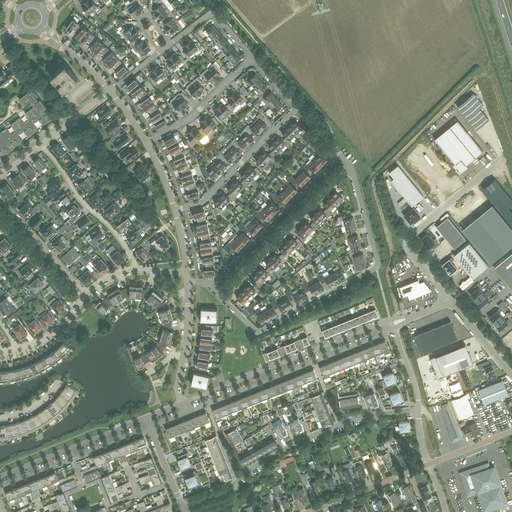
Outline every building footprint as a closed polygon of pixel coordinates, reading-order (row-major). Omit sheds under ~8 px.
[(86,0),(85,1),(93,10),(97,7),(92,0),(86,0)] [(132,0),(130,2),(139,13),(141,11),(143,9),(140,4),(142,2),(139,0),(132,0)] [(156,15),(167,6),(162,0),(160,0),(156,4),(157,6),(153,10),(154,12),(156,15)] [(93,10),(85,1),(83,3),(81,5),(88,14),(93,10)] [(139,13),(130,2),(123,7),(128,13),(130,11),(134,16),(136,15),(139,13)] [(171,11),(167,6),(156,15),(158,17),(160,19),(165,16),(166,18),(176,11),(174,9),(171,11)] [(178,20),(174,16),(177,13),(176,11),(166,18),(168,20),(164,24),(165,26),(167,29),(178,20)] [(69,23),(66,28),(70,31),(72,29),(75,31),(80,25),(79,24),(71,18),(68,23),(69,23)] [(178,20),(167,29),(169,31),(171,33),(175,30),(177,32),(183,27),(178,20)] [(80,39),(87,30),(80,25),(75,31),(78,33),(76,36),(80,39)] [(205,29),(210,35),(216,29),(212,25),(210,27),(208,26),(205,29)] [(120,32),(125,39),(136,30),(134,27),(134,28),(132,26),(128,29),(126,27),(120,32)] [(210,35),(213,39),(219,33),(216,29),(210,35)] [(87,30),(80,39),(84,43),(86,40),(89,42),(95,36),(87,30)] [(129,43),(131,46),(137,41),(135,39),(139,35),(138,33),(136,30),(125,39),(127,38),(130,42),(129,43)] [(215,44),(223,37),(219,33),(213,39),(217,42),(215,44)] [(95,36),(89,42),(92,45),(90,47),(94,51),(101,42),(95,36)] [(227,41),(223,37),(215,44),(219,48),(227,41)] [(131,46),(136,53),(147,44),(145,41),(145,42),(143,40),(138,43),(137,41),(131,46)] [(189,41),(186,43),(194,53),(198,49),(199,50),(201,48),(197,43),(195,45),(191,40),(189,42),(189,41)] [(230,45),(227,41),(219,48),(222,52),(230,45)] [(103,55),(108,49),(101,42),(94,51),(98,55),(100,52),(103,55)] [(194,53),(186,43),(184,45),(184,46),(182,47),(186,52),(183,54),(188,60),(190,58),(189,56),(194,53)] [(147,44),(136,53),(138,51),(141,56),(140,57),(141,59),(147,55),(146,53),(150,49),(149,47),(149,46),(147,44)] [(230,45),(222,52),(226,56),(234,50),(230,45)] [(108,49),(103,55),(105,57),(103,59),(107,63),(115,55),(108,49)] [(226,56),(229,60),(237,54),(234,50),(226,56)] [(172,54),(170,56),(179,67),(177,65),(182,62),(183,63),(185,61),(181,56),(179,58),(175,53),(173,54),(172,54)] [(241,58),(237,54),(229,60),(234,66),(239,61),(238,60),(241,58)] [(121,62),(115,55),(107,63),(111,67),(113,65),(115,68),(121,62)] [(179,67),(170,56),(167,58),(168,58),(166,60),(169,65),(167,67),(172,72),(179,67)] [(121,62),(115,68),(118,70),(115,72),(119,77),(128,69),(121,62)] [(64,63),(50,76),(63,90),(77,78),(64,63)] [(207,68),(216,79),(219,77),(218,76),(220,75),(216,70),(219,68),(214,63),(211,65),(213,66),(209,70),(207,68)] [(0,86),(2,85),(4,87),(5,86),(4,86),(3,84),(12,77),(13,79),(14,79),(11,76),(16,72),(11,65),(7,67),(9,69),(5,73),(3,70),(0,72),(0,86)] [(156,67),(153,69),(162,80),(169,74),(165,68),(162,70),(159,66),(156,67)] [(216,79),(207,68),(200,74),(205,80),(208,78),(211,82),(213,81),(214,81),(216,79)] [(162,80),(153,69),(151,71),(149,73),(153,77),(150,79),(155,85),(157,83),(156,82),(161,78),(162,80)] [(250,86),(259,79),(257,77),(258,76),(256,74),(251,78),(249,76),(244,80),(246,83),(247,82),(250,86)] [(197,77),(191,83),(200,93),(202,91),(204,89),(200,84),(202,82),(197,77)] [(132,92),(141,85),(135,78),(126,85),(130,90),(133,88),(135,90),(132,92)] [(259,79),(250,86),(251,86),(252,85),(256,89),(263,83),(259,79)] [(198,95),(200,93),(191,83),(186,87),(187,87),(185,89),(189,94),(191,92),(195,97),(197,95),(198,95)] [(263,83),(256,89),(259,93),(257,95),(259,98),(265,93),(263,91),(265,89),(267,87),(265,85),(263,83)] [(141,85),(132,92),(136,97),(138,95),(140,97),(147,93),(141,85)] [(0,135),(0,151),(3,155),(9,150),(6,146),(10,143),(14,147),(20,142),(17,139),(19,137),(17,134),(23,130),(28,136),(37,129),(33,123),(38,119),(43,125),(52,117),(45,109),(47,107),(32,88),(19,98),(24,105),(29,100),(34,106),(25,113),(29,119),(24,123),(20,117),(10,125),(15,131),(11,135),(6,128),(0,132),(0,134),(0,135)] [(233,92),(231,95),(240,105),(247,99),(242,94),(240,96),(236,91),(234,93),(233,92)] [(265,93),(259,98),(261,100),(262,100),(266,104),(274,96),(272,94),(273,94),(271,91),(271,92),(269,94),(266,95),(265,93)] [(184,99),(186,97),(182,92),(180,94),(179,93),(174,97),(184,107),(186,105),(187,106),(189,104),(184,99)] [(473,92),(457,106),(476,129),(488,119),(479,108),(483,105),(473,92)] [(143,107),(152,100),(147,93),(140,97),(142,100),(140,102),(143,107)] [(231,103),(229,105),(233,110),(235,108),(239,104),(240,105),(231,95),(229,97),(227,99),(231,103)] [(270,108),(278,101),(274,96),(266,104),(268,103),(271,107),(269,108),(270,108)] [(181,110),(184,107),(174,97),(170,101),(171,101),(168,103),(173,108),(175,106),(179,111),(181,109),(181,110)] [(152,100),(143,107),(146,111),(149,109),(151,112),(158,108),(152,100)] [(278,101),(270,108),(273,112),(272,113),(275,116),(280,111),(278,109),(283,105),(281,102),(280,103),(278,101)] [(220,104),(218,106),(227,117),(232,113),(234,111),(233,110),(229,105),(227,107),(225,106),(223,103),(221,105),(220,104)] [(99,117),(100,118),(97,120),(100,125),(105,122),(103,119),(111,113),(106,106),(103,108),(102,108),(99,110),(100,111),(97,113),(100,116),(99,117)] [(220,123),(227,117),(218,106),(215,108),(216,109),(214,111),(218,115),(215,117),(220,123)] [(158,108),(151,112),(153,115),(150,117),(153,122),(162,116),(158,108)] [(256,116),(258,118),(253,122),(263,131),(266,128),(265,127),(267,126),(262,121),(264,118),(259,114),(256,116)] [(203,119),(213,129),(211,128),(216,124),(216,125),(219,123),(214,118),(212,120),(208,115),(206,117),(203,119)] [(162,116),(153,122),(156,120),(157,123),(155,125),(158,130),(167,124),(162,116)] [(112,132),(114,136),(120,131),(118,128),(121,125),(116,119),(105,127),(110,134),(112,132)] [(203,128),(201,129),(206,135),(213,129),(203,119),(201,121),(199,123),(203,128)] [(290,125),(298,133),(302,129),(303,129),(305,127),(301,122),(298,124),(294,120),(292,122),(292,123),(290,125)] [(449,126),(475,157),(483,151),(457,120),(449,126)] [(263,131),(253,122),(249,126),(248,125),(246,127),(250,132),(252,130),(257,135),(259,133),(260,134),(263,131)] [(298,133),(290,125),(286,129),(294,137),(298,133)] [(460,159),(466,165),(475,157),(449,126),(434,139),(454,164),(460,159)] [(193,128),(190,130),(199,141),(206,135),(201,129),(199,131),(195,127),(193,129),(193,128)] [(250,132),(246,127),(243,130),(246,133),(242,137),(249,144),(252,141),(253,139),(248,134),(250,132)] [(294,137),(286,129),(284,131),(283,130),(281,132),(286,137),(284,139),(289,144),(291,141),(290,140),(294,137)] [(199,141),(190,130),(188,132),(188,133),(186,135),(190,139),(188,141),(192,146),(194,144),(194,143),(198,140),(199,141)] [(128,142),(130,140),(129,138),(129,137),(127,134),(126,134),(124,133),(117,138),(115,136),(109,140),(113,145),(117,142),(121,147),(123,145),(124,146),(128,142)] [(62,140),(71,151),(76,147),(75,145),(76,144),(72,140),(74,139),(71,136),(70,137),(69,135),(62,140)] [(168,149),(178,143),(174,135),(164,141),(167,146),(169,144),(171,147),(168,148),(168,149)] [(249,144),(242,137),(238,142),(235,138),(232,141),(237,146),(239,143),(244,149),(246,147),(249,144)] [(275,140),(273,142),(281,150),(285,145),(286,146),(289,144),(284,139),(282,141),(278,137),(277,138),(277,137),(275,139),(275,140)] [(399,161),(424,192),(451,169),(426,138),(399,161)] [(227,149),(236,158),(239,155),(238,154),(240,153),(235,148),(237,146),(232,141),(225,148),(227,149)] [(277,154),(281,150),(273,142),(271,144),(271,143),(269,145),(269,146),(273,150),(271,153),(275,157),(278,155),(277,154)] [(53,146),(53,147),(52,148),(54,150),(53,151),(55,154),(56,153),(60,157),(65,153),(57,143),(56,144),(55,143),(53,146)] [(178,143),(168,149),(171,154),(174,152),(175,155),(183,152),(178,143)] [(129,148),(125,151),(120,155),(124,160),(127,163),(130,161),(139,154),(134,148),(131,151),(129,148)] [(219,155),(224,159),(226,157),(231,162),(232,160),(233,161),(236,158),(227,149),(223,154),(221,152),(219,155)] [(260,155),(268,163),(272,159),(273,160),(275,157),(271,153),(268,155),(264,151),(263,151),(261,153),(262,153),(260,155)] [(70,154),(75,160),(78,158),(73,152),(70,154)] [(183,152),(175,155),(177,159),(174,160),(176,165),(186,160),(184,155),(183,152)] [(320,153),(316,158),(323,164),(324,163),(325,163),(327,161),(326,161),(327,160),(320,153)] [(218,159),(214,163),(222,170),(224,169),(224,170),(226,168),(226,167),(227,166),(221,161),(224,159),(219,155),(216,157),(218,159)] [(268,163),(260,155),(258,157),(257,157),(255,159),(256,159),(255,160),(259,164),(257,166),(262,171),(264,168),(264,167),(268,163)] [(41,171),(46,167),(44,164),(44,163),(41,159),(40,160),(39,158),(39,157),(34,162),(41,171)] [(319,168),(323,164),(316,158),(312,162),(319,168)] [(460,159),(454,164),(453,165),(459,173),(467,166),(466,165),(460,159)] [(186,160),(176,165),(178,170),(181,169),(183,172),(190,169),(186,160)] [(145,168),(143,165),(142,166),(141,164),(138,166),(134,161),(127,167),(133,174),(135,173),(141,181),(143,179),(144,181),(147,181),(149,180),(149,178),(147,176),(149,174),(145,169),(145,168)] [(212,168),(218,175),(222,170),(214,163),(214,162),(210,166),(212,168)] [(312,162),(308,166),(315,172),(316,172),(318,170),(317,170),(319,168),(312,162)] [(88,173),(85,170),(82,172),(79,168),(81,166),(78,163),(76,164),(76,163),(68,169),(75,178),(80,174),(83,177),(88,173)] [(423,196),(398,165),(389,172),(394,178),(391,180),(412,206),(423,196)] [(35,174),(29,166),(23,170),(25,173),(23,173),(26,177),(27,176),(29,179),(31,178),(32,179),(35,176),(34,175),(35,174)] [(245,170),(253,178),(257,174),(258,175),(261,172),(256,167),(254,170),(250,166),(249,166),(248,166),(246,168),(247,168),(245,170)] [(90,172),(92,175),(98,171),(95,167),(90,172)] [(218,175),(212,168),(208,172),(214,179),(215,178),(216,179),(218,177),(217,176),(218,175)] [(190,169),(183,172),(184,175),(181,176),(183,182),(193,177),(191,172),(190,169)] [(253,178),(245,170),(243,172),(242,172),(240,174),(241,174),(240,175),(244,179),(242,181),(247,186),(250,183),(249,182),(253,178)] [(304,170),(299,175),(306,182),(309,179),(309,178),(310,177),(304,170)] [(11,179),(13,181),(12,182),(15,186),(16,185),(19,189),(24,185),(23,184),(26,182),(22,177),(20,178),(19,178),(16,175),(11,179)] [(306,182),(299,175),(295,179),(301,186),(303,184),(303,185),(306,182)] [(85,193),(88,191),(89,193),(95,189),(92,184),(92,183),(88,177),(78,184),(81,188),(82,190),(83,190),(85,193)] [(193,177),(183,182),(185,187),(188,186),(189,189),(197,186),(193,177)] [(51,189),(47,192),(51,197),(58,192),(56,189),(61,185),(56,178),(53,181),(52,180),(50,182),(50,183),(47,185),(51,189)] [(511,203),(511,199),(494,178),(482,188),(511,223),(511,222),(511,211),(508,207),(511,203)] [(247,186),(242,181),(240,183),(236,179),(236,180),(235,179),(233,181),(234,182),(232,184),(240,192),(244,188),(245,188),(247,186)] [(9,198),(15,193),(7,183),(6,185),(5,184),(2,186),(3,187),(1,188),(4,191),(3,192),(5,195),(6,195),(9,198)] [(240,192),(232,184),(230,186),(229,185),(227,187),(228,188),(227,189),(231,193),(229,195),(234,199),(236,197),(236,196),(240,192)] [(285,186),(293,194),(294,193),(295,193),(297,191),(296,191),(297,190),(291,184),(287,188),(285,186)] [(197,186),(189,189),(190,192),(187,193),(189,199),(200,195),(197,186)] [(281,191),(289,199),(293,194),(285,186),(281,191)] [(287,200),(289,199),(281,191),(282,192),(278,196),(285,203),(285,202),(286,203),(288,201),(287,200)] [(331,195),(339,203),(343,199),(344,200),(347,197),(342,193),(340,195),(335,191),(333,193),(334,193),(331,195)] [(70,198),(67,194),(66,195),(64,192),(59,197),(55,200),(59,206),(63,202),(64,203),(70,198)] [(89,198),(89,199),(91,202),(92,202),(93,204),(92,204),(93,204),(95,207),(96,207),(98,205),(100,208),(107,202),(103,196),(100,198),(97,193),(96,193),(92,196),(92,195),(89,197),(90,198),(89,199),(89,198)] [(218,197),(225,204),(229,200),(231,202),(234,199),(229,195),(227,197),(223,193),(222,193),(220,195),(218,197)] [(339,204),(339,203),(331,195),(327,199),(334,206),(338,202),(339,204)] [(225,204),(218,197),(216,199),(214,201),(214,202),(218,206),(216,208),(220,213),(223,210),(221,208),(225,204)] [(334,206),(327,199),(325,202),(325,201),(323,203),(327,208),(325,210),(330,214),(332,212),(330,210),(334,206)] [(114,213),(121,209),(115,202),(104,211),(107,214),(107,213),(110,217),(111,216),(112,218),(115,215),(114,213)] [(269,206),(275,212),(277,211),(279,209),(279,208),(273,202),(269,206)] [(33,214),(39,209),(36,206),(33,208),(28,203),(19,210),(25,216),(31,211),(33,214)] [(269,206),(267,204),(263,208),(265,210),(271,216),(275,212),(269,206)] [(511,229),(491,204),(477,217),(505,251),(511,245),(511,229)] [(72,222),(73,222),(77,219),(74,216),(80,212),(79,211),(80,211),(77,207),(76,207),(74,205),(66,211),(72,218),(68,220),(71,224),(72,222)] [(317,210),(315,213),(322,220),(323,220),(321,219),(325,215),(327,217),(330,214),(325,210),(323,212),(319,208),(318,208),(316,210),(317,210)] [(407,213),(404,215),(405,217),(406,217),(405,218),(408,221),(409,221),(410,223),(413,220),(414,220),(416,218),(417,218),(416,218),(419,215),(413,208),(412,209),(411,208),(408,211),(409,212),(407,213)] [(197,217),(198,221),(206,219),(204,210),(193,213),(194,218),(197,217)] [(271,216),(265,210),(260,214),(267,221),(268,220),(268,221),(270,219),(270,218),(271,216)] [(312,223),(317,228),(319,225),(318,225),(322,220),(315,213),(312,215),(312,214),(310,216),(310,217),(314,221),(312,223)] [(38,215),(30,222),(32,224),(32,225),(34,227),(35,227),(38,225),(38,226),(41,223),(40,222),(43,220),(38,215)] [(345,226),(354,223),(353,220),(354,220),(353,217),(353,218),(352,217),(347,218),(346,215),(340,217),(341,221),(344,220),(345,226)] [(75,225),(73,222),(72,222),(71,224),(67,227),(72,231),(79,225),(82,229),(90,223),(86,217),(78,223),(75,225)] [(125,219),(124,217),(119,221),(120,223),(116,226),(120,231),(126,226),(128,228),(133,223),(128,217),(125,219)] [(447,217),(436,227),(454,248),(465,239),(447,217)] [(505,251),(477,217),(462,229),(490,263),(505,251)] [(252,223),(259,230),(262,227),(261,227),(263,225),(256,218),(252,223)] [(207,223),(206,219),(198,221),(199,224),(196,225),(197,230),(208,228),(207,223)] [(147,223),(145,220),(141,223),(138,225),(141,228),(147,223)] [(249,220),(245,225),(246,226),(247,228),(249,230),(254,234),(255,233),(256,233),(259,230),(252,223),(249,220)] [(317,228),(312,223),(310,225),(306,221),(305,222),(305,221),(303,223),(303,224),(301,226),(309,234),(313,230),(314,230),(317,228)] [(345,236),(351,234),(350,231),(356,230),(356,229),(356,226),(355,226),(354,223),(345,226),(347,231),(344,232),(345,236)] [(46,230),(42,234),(44,236),(43,237),(46,240),(47,239),(47,240),(55,233),(58,235),(64,230),(61,227),(57,231),(52,225),(49,227),(48,226),(45,229),(46,230)] [(309,234),(301,226),(299,228),(297,230),(297,231),(301,235),(298,237),(303,242),(306,239),(305,238),(309,234)] [(89,241),(85,244),(88,249),(92,245),(93,246),(98,242),(100,241),(98,238),(103,234),(102,232),(103,231),(100,228),(100,229),(98,227),(95,230),(95,229),(91,231),(92,232),(90,234),(92,237),(89,240),(89,241)] [(201,235),(202,238),(210,237),(209,233),(208,228),(197,230),(198,236),(201,235)] [(132,244),(141,237),(139,234),(142,231),(140,229),(137,231),(127,238),(128,239),(127,239),(129,242),(130,241),(132,244)] [(239,236),(245,243),(247,241),(247,242),(249,240),(249,239),(250,238),(243,232),(239,236)] [(169,245),(167,242),(167,241),(164,238),(164,239),(161,236),(158,238),(157,238),(158,237),(155,233),(148,240),(152,244),(156,240),(164,249),(165,248),(166,249),(169,247),(168,246),(169,245)] [(232,238),(235,240),(241,247),(245,243),(239,236),(236,234),(232,238)] [(348,244),(359,242),(358,239),(359,238),(358,236),(357,236),(357,235),(352,237),(351,234),(345,236),(346,239),(347,239),(348,244)] [(425,235),(422,237),(423,238),(421,239),(424,242),(423,243),(425,245),(426,245),(429,248),(434,243),(432,241),(433,240),(430,236),(429,237),(427,234),(425,235)] [(287,241),(295,249),(299,245),(302,243),(297,238),(295,240),(290,236),(288,238),(289,239),(287,241)] [(199,243),(200,248),(212,246),(211,241),(210,237),(202,238),(203,242),(199,243)] [(0,248),(0,249),(1,248),(3,250),(0,252),(5,257),(11,251),(8,248),(11,245),(5,238),(0,242),(0,248)] [(56,241),(53,244),(55,247),(54,247),(56,249),(57,249),(59,251),(63,248),(65,250),(71,246),(68,243),(66,245),(59,238),(59,239),(58,238),(55,240),(56,241)] [(232,238),(228,242),(231,244),(237,251),(238,250),(239,251),(241,249),(240,248),(241,247),(235,240),(232,238)] [(136,252),(144,260),(145,260),(148,258),(147,257),(149,256),(146,252),(150,249),(143,241),(137,247),(140,249),(136,252)] [(295,249),(287,241),(283,245),(291,253),(295,249)] [(359,242),(348,244),(348,245),(350,244),(352,250),(349,250),(350,254),(356,252),(355,249),(361,248),(361,247),(361,244),(360,244),(359,242)] [(488,266),(469,242),(453,255),(472,278),(488,266)] [(105,249),(99,243),(97,245),(102,251),(105,249)] [(228,243),(223,248),(228,253),(231,250),(230,250),(233,247),(228,243)] [(283,253),(281,255),(285,260),(288,257),(287,256),(291,253),(283,245),(281,247),(280,246),(278,248),(283,253)] [(213,255),(212,246),(200,248),(201,253),(204,253),(205,256),(202,257),(213,255)] [(111,256),(115,261),(116,261),(118,263),(121,261),(122,261),(125,258),(117,250),(117,251),(116,249),(109,254),(111,256)] [(82,257),(83,256),(80,253),(78,254),(75,250),(73,252),(71,250),(62,257),(68,264),(72,260),(73,261),(74,260),(76,262),(79,259),(82,257)] [(13,254),(12,253),(9,255),(10,256),(7,258),(12,265),(10,267),(13,270),(21,263),(18,260),(17,261),(17,260),(21,256),(16,251),(13,254)] [(87,252),(83,256),(82,257),(87,261),(92,257),(87,252)] [(356,252),(350,254),(351,257),(353,263),(364,260),(363,257),(364,257),(363,254),(362,254),(357,255),(356,252)] [(503,277),(511,270),(511,252),(494,267),(503,277)] [(270,258),(278,266),(282,261),(283,262),(285,260),(281,255),(279,257),(275,253),(274,254),(273,253),(271,255),(272,256),(270,258)] [(213,255),(202,257),(202,262),(206,262),(206,265),(214,265),(214,264),(213,255)] [(100,259),(98,256),(92,261),(94,264),(100,271),(103,269),(104,269),(107,266),(105,263),(104,262),(103,260),(102,260),(102,259),(101,259),(100,259)] [(79,259),(85,266),(88,263),(87,261),(82,257),(79,259)] [(278,266),(270,258),(268,260),(267,259),(265,261),(266,262),(265,262),(270,267),(268,269),(272,273),(274,271),(274,270),(278,266)] [(449,259),(442,264),(450,274),(451,273),(454,271),(457,269),(451,262),(449,259)] [(364,260),(353,263),(355,269),(354,269),(355,272),(361,271),(360,268),(366,266),(365,265),(366,265),(365,262),(365,263),(364,260)] [(20,271),(19,272),(22,276),(23,274),(25,277),(28,280),(34,275),(31,272),(32,270),(31,268),(28,264),(26,265),(26,264),(23,266),(24,267),(20,271)] [(214,265),(206,265),(207,269),(203,269),(204,275),(209,275),(209,276),(215,276),(214,265)] [(93,275),(94,275),(93,275),(88,269),(86,267),(79,274),(81,276),(80,276),(80,277),(83,279),(82,280),(84,282),(85,282),(85,283),(86,282),(88,280),(89,280),(91,278),(93,275)] [(272,273),(268,269),(266,271),(261,267),(260,267),(258,269),(259,269),(257,271),(265,279),(269,275),(269,276),(272,273)] [(418,279),(409,283),(403,269),(394,272),(403,296),(408,294),(410,299),(430,291),(423,282),(420,284),(418,279)] [(335,272),(339,281),(341,280),(344,279),(343,278),(344,278),(340,270),(335,272)] [(511,270),(503,277),(511,288),(511,270)] [(265,279),(257,271),(255,273),(254,273),(252,275),(253,275),(252,276),(256,280),(254,282),(258,287),(261,284),(260,283),(265,279)] [(335,272),(330,275),(334,283),(339,281),(335,272)] [(334,283),(330,275),(324,278),(329,286),(330,286),(333,285),(332,284),(334,283)] [(41,281),(42,280),(39,277),(39,278),(38,277),(34,280),(30,283),(30,284),(29,285),(34,290),(30,293),(34,297),(43,290),(40,287),(43,285),(41,282),(42,281),(41,281)] [(314,284),(319,293),(322,291),(322,290),(324,289),(319,281),(314,284)] [(244,288),(252,296),(256,292),(257,293),(259,290),(255,285),(252,288),(248,283),(246,285),(246,286),(244,288)] [(472,298),(474,301),(483,294),(480,289),(482,287),(479,283),(474,287),(476,289),(470,294),(473,298),(472,298)] [(319,293),(314,284),(309,287),(313,295),(315,294),(316,294),(319,293)] [(135,297),(136,286),(130,285),(129,288),(125,289),(125,288),(124,289),(126,297),(129,296),(135,297)] [(144,298),(147,290),(146,291),(142,289),(142,286),(136,286),(135,297),(141,297),(144,298)] [(126,297),(124,289),(124,290),(120,291),(118,288),(113,291),(118,301),(124,297),(126,297)] [(244,288),(240,292),(248,300),(249,300),(247,298),(251,295),(252,296),(244,288)] [(151,303),(158,294),(153,290),(151,293),(147,291),(147,290),(144,298),(146,299),(151,303)] [(291,298),(294,296),(298,303),(300,302),(300,303),(303,301),(298,292),(297,290),(292,292),(291,290),(288,292),(289,295),(291,298)] [(298,292),(303,301),(306,299),(308,298),(304,290),(298,292)] [(105,299),(110,306),(113,304),(118,301),(113,291),(107,294),(109,297),(106,300),(105,299)] [(248,300),(240,292),(238,294),(238,293),(236,296),(244,304),(248,300)] [(0,301),(0,308),(0,309),(10,303),(6,298),(8,297),(5,293),(0,296),(0,297),(2,300),(0,301)] [(163,298),(158,294),(151,303),(156,307),(158,309),(165,304),(164,304),(164,305),(161,301),(163,298)] [(483,294),(474,301),(477,304),(477,303),(480,307),(488,300),(490,299),(488,296),(487,298),(483,294)] [(288,298),(283,301),(288,310),(291,308),(290,307),(292,306),(288,298)] [(108,308),(110,306),(105,299),(105,300),(102,302),(100,300),(95,305),(103,313),(108,308)] [(57,300),(51,305),(59,314),(60,312),(61,313),(63,311),(63,310),(64,309),(62,306),(62,305),(60,302),(59,303),(57,300)] [(288,310),(283,301),(278,304),(282,312),(284,311),(284,312),(288,310)] [(0,309),(4,314),(9,311),(11,314),(16,310),(14,307),(13,308),(10,303),(0,309)] [(165,304),(158,309),(159,311),(161,317),(171,314),(169,308),(166,309),(164,305),(165,304)] [(266,308),(272,318),(274,317),(276,316),(276,315),(277,315),(272,307),(268,309),(267,308),(266,308)] [(200,313),(200,316),(200,321),(201,321),(216,321),(216,322),(217,322),(217,317),(218,317),(218,313),(217,313),(217,309),(201,308),(201,313),(200,313)] [(266,308),(261,311),(267,320),(272,318),(266,308)] [(367,312),(370,319),(378,315),(375,308),(367,312)] [(491,321),(493,324),(503,317),(499,313),(501,311),(499,309),(497,310),(497,311),(489,317),(492,321),(491,321)] [(51,324),(52,323),(51,322),(53,320),(51,317),(54,315),(50,310),(47,312),(48,313),(41,318),(47,326),(48,326),(49,326),(51,324)] [(267,320),(261,311),(262,312),(257,315),(262,324),(264,323),(264,322),(267,320)] [(360,315),(363,322),(370,319),(367,312),(360,315)] [(163,326),(171,326),(170,326),(170,321),(173,320),(171,314),(161,317),(163,323),(163,326)] [(37,323),(40,321),(35,315),(33,317),(34,320),(28,325),(29,326),(28,327),(30,329),(31,329),(34,334),(39,330),(38,329),(41,327),(37,323)] [(352,318),(355,325),(363,322),(360,315),(352,318)] [(503,317),(493,324),(496,327),(497,326),(499,330),(505,325),(507,327),(511,323),(508,319),(506,321),(503,317)] [(345,321),(348,328),(355,325),(352,318),(345,321)] [(441,324),(448,343),(458,339),(454,330),(455,330),(453,325),(452,325),(450,320),(441,324)] [(337,324),(340,331),(348,328),(345,321),(337,324)] [(20,324),(13,329),(16,332),(15,333),(18,336),(18,335),(21,339),(27,334),(20,324)] [(330,327),(332,334),(340,331),(337,324),(330,327)] [(431,327),(439,347),(448,343),(441,324),(436,326),(436,325),(431,327)] [(201,328),(201,333),(212,334),(214,334),(214,329),(217,330),(218,326),(213,325),(205,325),(205,328),(201,328)] [(161,334),(171,338),(173,332),(170,331),(170,326),(171,326),(163,326),(163,328),(161,334)] [(332,334),(330,327),(322,330),(325,337),(332,334)] [(422,332),(430,351),(439,347),(431,327),(427,329),(427,330),(422,332)] [(430,351),(422,332),(413,335),(420,354),(430,351)] [(200,342),(211,344),(212,334),(201,333),(204,334),(204,337),(200,337),(200,342)] [(171,338),(161,334),(159,340),(157,343),(164,347),(166,343),(169,344),(171,338)] [(307,336),(298,339),(300,347),(309,343),(307,336)] [(62,343),(60,346),(59,346),(66,353),(71,348),(63,341),(61,339),(59,341),(62,343)] [(289,343),(292,350),(300,347),(298,339),(289,343)] [(380,342),(384,353),(385,355),(390,353),(385,340),(380,342)] [(199,351),(210,353),(211,344),(200,342),(199,348),(202,348),(202,351),(199,351)] [(384,353),(380,342),(375,344),(379,355),(384,353)] [(66,353),(59,346),(60,346),(59,346),(57,343),(55,345),(57,347),(55,350),(61,357),(66,353)] [(156,345),(151,348),(158,357),(163,353),(161,351),(163,347),(164,347),(157,343),(156,345)] [(289,343),(280,346),(283,353),(292,350),(289,343)] [(370,346),(374,357),(379,355),(375,344),(370,346)] [(473,363),(465,344),(430,358),(437,378),(473,363)] [(280,346),(272,350),(275,357),(283,353),(280,346)] [(365,348),(369,359),(374,357),(370,346),(365,348)] [(61,357),(55,350),(53,347),(51,349),(53,351),(51,353),(50,353),(56,361),(61,357)] [(143,354),(148,362),(147,361),(151,358),(153,361),(158,357),(151,348),(146,352),(143,354)] [(360,350),(364,361),(369,359),(365,348),(360,350)] [(275,357),(272,350),(263,353),(266,360),(275,357)] [(359,363),(364,361),(360,350),(355,352),(359,363)] [(56,361),(50,353),(51,353),(49,351),(46,352),(48,355),(46,356),(46,357),(51,365),(56,361)] [(197,360),(209,362),(210,353),(199,351),(198,357),(201,357),(201,360),(197,360)] [(354,365),(359,363),(355,352),(350,354),(354,365)] [(51,365),(46,357),(46,356),(44,354),(42,355),(43,358),(41,359),(41,360),(45,368),(51,365)] [(148,362),(143,354),(140,356),(134,358),(138,368),(144,366),(143,363),(147,361),(147,362),(148,362)] [(349,367),(354,365),(350,354),(345,356),(349,367)] [(344,369),(349,367),(345,356),(340,358),(344,369)] [(41,360),(41,359),(39,357),(37,358),(38,361),(36,362),(35,362),(40,371),(45,368),(41,360)] [(339,371),(344,369),(340,358),(335,360),(339,371)] [(40,371),(35,362),(36,362),(34,359),(32,361),(33,363),(30,365),(34,374),(39,371),(40,371)] [(209,362),(197,360),(196,365),(200,366),(199,369),(207,371),(209,362)] [(329,362),(334,373),(339,371),(335,360),(329,362)] [(484,368),(488,378),(492,377),(492,378),(495,377),(495,376),(496,375),(492,364),(489,365),(488,361),(477,365),(479,370),(484,368)] [(34,374),(30,365),(30,364),(29,362),(27,363),(28,365),(25,367),(28,376),(34,374)] [(324,364),(329,375),(334,373),(329,362),(324,364)] [(28,376),(25,367),(25,366),(24,364),(21,364),(22,367),(19,368),(22,378),(28,376)] [(319,366),(324,377),(324,379),(330,377),(329,375),(324,364),(319,366)] [(22,378),(19,368),(19,365),(16,366),(17,369),(14,370),(16,379),(21,378),(22,378)] [(313,383),(318,381),(313,369),(308,371),(313,383)] [(385,380),(394,376),(393,372),(391,372),(390,369),(381,373),(382,376),(383,376),(385,380)] [(313,383),(308,371),(303,373),(307,382),(311,380),(312,383),(313,383)] [(465,371),(460,373),(465,387),(471,385),(465,371)] [(192,380),(191,384),(206,388),(207,388),(208,383),(208,384),(209,380),(208,380),(209,375),(194,372),(193,372),(192,376),(191,380),(192,380)] [(307,382),(303,373),(298,375),(302,384),(307,382)] [(302,384),(298,375),(293,377),(296,386),(302,384)] [(394,376),(385,380),(386,383),(385,384),(386,387),(395,383),(394,381),(396,380),(394,376)] [(296,386),(293,377),(288,379),(291,388),(296,386)] [(283,381),(286,390),(291,388),(288,379),(283,381)] [(478,390),(484,404),(508,395),(502,380),(478,390)] [(286,390),(283,381),(278,383),(281,392),(286,390)] [(281,392),(278,383),(273,385),(276,394),(281,392)] [(74,399),(75,397),(77,394),(79,392),(67,384),(63,390),(62,390),(74,399)] [(271,396),(276,394),(273,385),(268,387),(271,396)] [(271,396),(268,387),(263,389),(266,398),(271,396)] [(391,398),(401,395),(399,391),(397,391),(396,388),(387,392),(388,395),(390,395),(391,398)] [(266,398),(263,389),(257,391),(261,400),(266,398)] [(57,396),(68,406),(69,404),(71,402),(72,401),(74,399),(62,390),(58,396),(57,396)] [(261,400),(257,391),(252,393),(256,402),(261,400)] [(338,392),(337,393),(340,407),(359,404),(357,393),(338,396),(338,392)] [(256,402),(252,393),(247,395),(251,404),(256,402)] [(313,403),(323,399),(321,393),(310,397),(313,403)] [(374,393),(370,394),(374,405),(378,404),(374,393)] [(366,396),(363,397),(367,407),(369,406),(370,407),(374,405),(370,394),(366,396)] [(466,394),(451,400),(459,419),(473,413),(466,394)] [(242,397),(246,406),(251,404),(247,395),(242,397)] [(401,395),(391,398),(393,402),(391,403),(393,406),(402,402),(401,399),(402,399),(401,395)] [(52,402),(62,412),(63,411),(65,409),(66,407),(68,406),(57,396),(52,402)] [(246,406),(242,397),(237,399),(241,408),(246,406)] [(236,410),(241,408),(237,399),(232,401),(236,410)] [(325,405),(323,399),(313,403),(315,409),(325,405)] [(232,401),(227,403),(231,412),(232,415),(237,414),(236,410),(232,401)] [(62,412),(52,402),(46,407),(55,418),(57,417),(58,415),(62,412)] [(231,412),(227,403),(222,405),(226,414),(231,412)] [(461,437),(448,403),(442,405),(452,441),(461,437)] [(226,414),(222,405),(217,407),(222,420),(223,420),(221,416),(226,414)] [(328,411),(325,405),(315,409),(317,415),(328,411)] [(40,411),(48,423),(50,422),(52,421),(55,418),(46,407),(40,412),(40,411)] [(212,409),(216,420),(217,422),(222,420),(217,407),(212,409)] [(33,415),(40,428),(42,427),(44,426),(46,424),(48,423),(40,411),(34,416),(33,415)] [(328,411),(317,415),(320,421),(330,417),(328,411)] [(201,414),(205,425),(210,422),(206,412),(201,414)] [(205,425),(201,414),(196,416),(199,425),(204,423),(204,425),(205,425)] [(27,419),(26,419),(32,432),(34,431),(36,430),(38,429),(40,428),(33,415),(27,419)] [(199,425),(196,416),(191,418),(194,427),(199,425)] [(288,419),(290,423),(296,433),(300,431),(294,420),(292,417),(288,419)] [(333,423),(330,417),(320,421),(322,426),(322,427),(333,423)] [(407,417),(397,418),(397,422),(399,422),(399,426),(409,424),(409,420),(407,420),(407,417)] [(191,418),(185,420),(189,429),(190,431),(195,429),(194,427),(191,418)] [(298,418),(294,420),(300,431),(304,428),(298,418)] [(19,422),(24,435),(26,434),(28,433),(32,432),(26,419),(19,422)] [(185,420),(180,422),(184,431),(185,433),(190,431),(189,429),(185,420)] [(20,436),(24,435),(19,422),(12,424),(15,438),(18,437),(20,436)] [(175,424),(179,433),(184,431),(180,422),(175,424)] [(282,423),(278,425),(284,435),(288,433),(282,423)] [(479,433),(475,423),(467,426),(468,427),(463,429),(465,435),(469,434),(468,433),(469,432),(471,436),(479,433)] [(4,425),(6,439),(9,439),(11,438),(15,438),(12,424),(4,426),(4,425)] [(179,433),(175,424),(170,426),(174,437),(175,436),(174,435),(179,433)] [(409,424),(399,426),(400,429),(398,430),(398,433),(409,432),(408,429),(410,429),(409,424)] [(284,435),(278,425),(274,427),(280,437),(284,435)] [(174,437),(170,426),(165,428),(169,439),(174,437)] [(226,433),(230,439),(239,433),(236,428),(226,433)] [(243,439),(239,433),(230,439),(233,445),(243,439),(243,438),(243,439)] [(205,440),(207,446),(218,441),(215,436),(205,440)] [(144,437),(135,440),(141,454),(142,458),(145,457),(143,452),(144,452),(141,447),(147,445),(144,437)] [(273,437),(268,440),(272,449),(277,446),(274,440),(275,440),(273,437)] [(141,454),(135,440),(127,443),(130,452),(135,450),(137,455),(141,454)] [(263,443),(268,451),(272,449),(268,440),(263,443)] [(210,452),(220,447),(218,441),(207,446),(210,452)] [(329,444),(331,450),(340,446),(337,441),(329,444)] [(118,447),(124,460),(127,459),(125,454),(130,452),(127,443),(118,447)] [(263,443),(258,446),(263,454),(268,451),(263,443)] [(380,446),(383,454),(381,455),(381,456),(382,458),(385,466),(386,465),(387,466),(388,465),(389,464),(391,463),(389,457),(390,456),(388,452),(389,452),(388,449),(386,450),(384,445),(380,446)] [(258,457),(263,454),(258,446),(254,448),(258,457)] [(118,447),(110,450),(113,458),(118,456),(120,462),(122,466),(126,465),(124,460),(118,447)] [(222,453),(220,447),(210,452),(212,457),(222,453)] [(182,448),(176,451),(178,455),(179,458),(178,459),(179,463),(189,459),(187,456),(189,455),(187,452),(184,453),(182,448)] [(249,451),(253,459),(258,457),(254,448),(249,451)] [(102,453),(107,467),(110,466),(108,460),(113,458),(110,450),(102,453)] [(249,462),(253,459),(249,451),(244,454),(249,462)] [(107,467),(102,453),(93,457),(96,464),(96,465),(102,463),(104,468),(107,467)] [(214,463),(225,459),(222,453),(212,457),(214,463)] [(244,454),(239,457),(240,460),(241,459),(244,465),(249,462),(244,454)] [(373,456),(368,458),(364,460),(363,460),(366,465),(365,465),(368,472),(375,469),(372,463),(375,462),(373,456)] [(155,465),(152,457),(138,462),(139,465),(145,463),(147,468),(155,465)] [(190,463),(189,459),(179,463),(181,467),(182,467),(184,469),(193,466),(192,462),(190,463)] [(225,459),(214,463),(217,469),(227,465),(225,459)] [(361,460),(353,463),(355,467),(359,476),(365,473),(363,469),(363,467),(365,465),(366,465),(363,460),(364,460),(363,460),(361,461),(361,460)] [(483,511),(498,507),(499,510),(506,507),(506,505),(508,504),(494,466),(490,467),(488,462),(462,472),(460,475),(468,496),(477,493),(483,511)] [(80,471),(82,476),(84,475),(86,481),(93,478),(89,467),(90,467),(89,463),(87,464),(88,468),(80,471)] [(279,463),(268,466),(270,471),(281,467),(279,463)] [(346,481),(352,478),(350,472),(353,471),(349,463),(344,465),(345,470),(342,471),(346,481)] [(101,475),(96,465),(96,464),(90,467),(89,467),(93,478),(101,475)] [(144,476),(139,478),(140,481),(145,479),(158,474),(155,465),(147,468),(149,474),(144,476)] [(227,465),(217,469),(219,475),(230,471),(227,465)] [(111,477),(116,475),(121,473),(119,470),(101,477),(105,486),(113,482),(111,477)] [(185,477),(187,482),(196,478),(195,474),(196,474),(195,470),(185,474),(187,477),(185,477)] [(230,471),(219,475),(221,481),(232,477),(230,471)] [(325,471),(320,473),(321,477),(322,479),(324,478),(325,479),(326,482),(324,483),(326,487),(328,486),(329,488),(330,488),(331,488),(332,488),(333,487),(335,486),(332,480),(333,479),(332,476),(331,477),(328,478),(327,477),(325,471)] [(53,482),(59,480),(56,472),(47,475),(53,489),(56,488),(53,482)] [(59,480),(63,491),(63,490),(70,488),(66,477),(67,476),(65,472),(63,473),(65,477),(59,480)] [(66,477),(70,488),(77,485),(75,480),(75,479),(77,478),(75,473),(67,476),(66,477)] [(305,473),(301,475),(302,478),(305,485),(308,483),(309,483),(312,493),(314,492),(315,495),(320,493),(318,486),(319,486),(316,480),(311,482),(308,475),(306,476),(305,473)] [(162,482),(158,474),(145,479),(146,482),(151,480),(154,485),(162,482)] [(47,475),(39,479),(42,487),(47,485),(49,490),(53,489),(47,475)] [(198,481),(196,478),(187,482),(188,486),(190,485),(191,488),(200,484),(199,481),(198,481)] [(39,479),(30,482),(36,496),(39,494),(37,489),(42,487),(39,479)] [(32,497),(36,496),(30,482),(22,485),(25,494),(30,491),(32,497)] [(105,486),(108,494),(126,487),(125,483),(115,487),(113,482),(105,486)] [(278,484),(272,486),(275,496),(281,494),(278,484)] [(411,496),(414,504),(417,502),(411,486),(408,487),(407,485),(404,485),(404,484),(399,486),(402,495),(405,493),(407,498),(411,496)] [(22,485),(14,489),(19,502),(22,501),(20,496),(25,494),(22,485)] [(424,501),(418,503),(421,511),(425,511),(427,511),(425,505),(427,504),(428,502),(427,498),(431,496),(426,485),(419,488),(423,500),(424,501)] [(297,486),(292,489),(294,495),(297,494),(300,501),(307,498),(303,488),(298,490),(297,486)] [(111,502),(119,499),(117,494),(127,490),(126,487),(108,494),(111,502)] [(17,503),(19,502),(14,489),(5,492),(8,500),(14,498),(16,503),(17,503)] [(390,491),(385,493),(389,502),(392,500),(393,505),(401,502),(397,493),(394,494),(393,492),(391,492),(390,491)] [(52,503),(47,505),(48,508),(67,500),(64,492),(55,495),(58,500),(52,503)] [(160,494),(157,495),(159,500),(163,508),(164,511),(169,511),(173,510),(170,502),(165,504),(164,502),(162,499),(160,494)] [(272,511),(271,508),(270,506),(273,505),(269,495),(263,497),(265,504),(261,506),(263,511),(272,511)] [(292,495),(287,497),(286,495),(279,497),(283,507),(286,506),(288,506),(288,505),(289,505),(288,503),(294,501),(292,495)] [(380,511),(387,509),(384,500),(380,502),(379,499),(377,500),(376,499),(372,500),(375,509),(378,508),(380,511)] [(48,508),(45,509),(46,511),(47,511),(50,511),(55,509),(60,507),(62,511),(70,509),(67,500),(48,508)] [(154,511),(164,511),(163,508),(159,500),(156,502),(157,505),(152,506),(154,511)]
